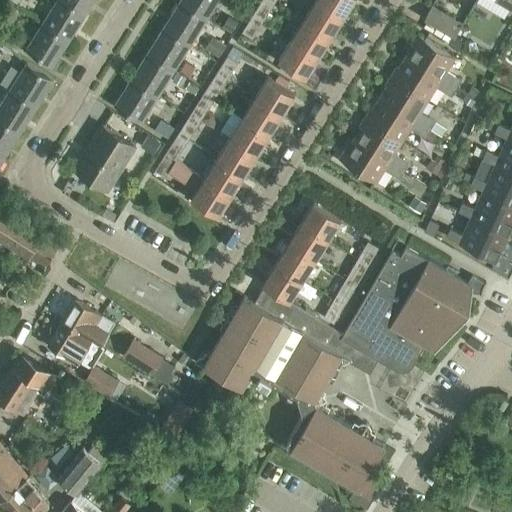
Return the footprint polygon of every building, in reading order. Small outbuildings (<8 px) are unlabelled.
[(70,37),(86,12),(67,0),(55,0),(43,20),(70,37)] [(67,0),(86,12),(93,0),(67,0)] [(190,42),(206,16),(180,0),(178,0),(163,25),(190,42)] [(180,0),(206,16),(216,0),(180,0)] [(268,11),(274,0),(260,0),(253,12),(263,18),(271,23),(276,16),(268,11)] [(331,33),(344,14),(322,0),(314,0),(304,16),(331,33)] [(322,0),(344,14),(352,0),(322,0)] [(425,16),(455,34),(463,22),(432,4),(425,16)] [(262,20),(263,18),(253,12),(242,30),(252,36),(258,27),(261,29),(265,22),(262,20)] [(231,30),(237,20),(230,16),(224,26),(231,30)] [(319,53),(331,33),(304,16),(292,36),(319,53)] [(53,64),(70,37),(43,20),(26,47),(53,64)] [(174,67),(190,42),(163,25),(147,51),(174,67)] [(407,53),(457,86),(462,78),(447,68),(455,55),(420,32),(407,53)] [(305,74),(319,53),(292,36),(278,57),(305,74)] [(218,55),(225,44),(216,38),(209,49),(218,55)] [(216,71),(226,77),(242,52),(232,45),(216,71)] [(158,93),(174,67),(147,51),(131,76),(158,93)] [(452,94),(457,86),(407,53),(393,74),(429,97),(437,84),(452,94)] [(10,88),(37,105),(53,78),(26,61),(10,88)] [(214,97),(226,77),(216,71),(203,91),(214,97)] [(177,72),(172,80),(180,85),(185,76),(177,72)] [(255,95),(282,112),(295,91),(268,74),(255,95)] [(421,109),(429,97),(393,74),(380,95),(431,127),(436,119),(421,109)] [(142,119),(158,93),(131,76),(115,103),(142,119)] [(198,86),(189,80),(185,86),(194,92),(198,86)] [(0,117),(21,130),(37,105),(10,88),(0,103),(0,117)] [(207,108),(214,97),(203,91),(191,111),(201,117),(207,108)] [(269,132),(282,112),(255,95),(242,115),(269,132)] [(426,135),(431,127),(380,95),(367,115),(403,138),(411,126),(426,135)] [(212,111),(207,108),(201,117),(210,123),(213,118),(212,111)] [(188,137),(201,117),(191,111),(184,122),(178,131),(188,137)] [(257,152),(269,132),(242,115),(230,135),(257,152)] [(395,151),(403,138),(367,115),(354,136),(405,168),(410,160),(395,151)] [(492,128),(496,120),(486,115),(482,124),(492,128)] [(0,152),(5,155),(21,130),(0,117),(0,152)] [(436,119),(431,127),(441,133),(446,125),(436,119)] [(74,166),(108,188),(135,144),(102,122),(74,166)] [(498,122),(494,130),(507,136),(511,138),(511,126),(511,128),(498,122)] [(465,153),(473,137),(460,130),(452,146),(465,153)] [(176,157),(188,137),(178,131),(166,151),(176,157)] [(244,172),(257,152),(230,135),(217,155),(244,172)] [(400,177),(405,168),(354,136),(341,157),(377,180),(385,167),(400,177)] [(486,149),(482,156),(495,163),(511,170),(511,138),(507,136),(499,155),(486,149)] [(168,169),(176,157),(166,151),(156,169),(165,175),(168,169)] [(231,192),(244,172),(217,155),(204,175),(231,192)] [(176,157),(168,169),(197,187),(191,196),(218,213),(231,192),(204,175),(176,157)] [(435,171),(441,162),(432,157),(426,166),(435,171)] [(474,175),(470,183),(483,189),(511,201),(511,170),(495,163),(487,181),(474,175)] [(462,201),(458,209),(471,215),(508,232),(511,222),(511,201),(483,189),(475,207),(462,201)] [(301,221),(328,238),(341,217),(314,200),(301,221)] [(43,230),(42,232),(0,205),(0,236),(45,265),(60,241),(43,230)] [(450,227),(446,235),(495,258),(508,232),(471,215),(463,233),(450,227)] [(439,223),(429,219),(424,230),(434,234),(439,223)] [(315,258),(328,238),(301,221),(288,241),(315,258)] [(357,256),(368,263),(378,246),(367,239),(357,256)] [(303,277),(315,258),(288,241),(276,261),(303,277)] [(350,355),(350,356),(355,360),(368,356),(370,352),(395,367),(405,369),(413,363),(425,343),(435,349),(470,309),(472,290),(481,291),(481,292),(482,292),(482,291),(483,287),(484,286),(484,285),(485,283),(486,280),(485,280),(472,273),(468,280),(406,244),(401,253),(392,248),(343,332),(343,333),(358,342),(350,355)] [(356,283),(368,263),(357,256),(345,277),(356,283)] [(290,299),(303,277),(276,261),(263,281),(265,283),(290,299)] [(344,304),(356,283),(345,277),(333,297),(344,304)] [(343,332),(290,299),(265,283),(255,299),(244,293),(204,363),(242,385),(252,368),(260,372),(256,379),(267,386),(271,379),(297,395),(302,413),(287,440),(287,443),(356,484),(349,495),(367,506),(375,493),(370,491),(377,478),(368,473),(386,443),(373,435),(375,431),(371,429),(370,426),(369,423),(367,421),(364,420),(361,420),(358,421),(354,419),(352,423),(328,408),(330,405),(326,402),(326,400),(326,397),(325,394),(323,392),(326,388),(321,386),(335,363),(340,365),(342,361),(348,359),(350,356),(350,355),(358,342),(343,333),(343,332)] [(62,319),(91,337),(101,343),(115,320),(76,296),(62,319)] [(334,321),(344,304),(333,297),(323,315),(334,321)] [(77,360),(91,337),(62,319),(48,342),(77,360)] [(123,353),(150,371),(161,354),(134,336),(123,353)] [(48,387),(57,373),(24,352),(15,365),(0,388),(0,398),(23,413),(42,383),(48,387)] [(83,378),(108,394),(119,378),(94,362),(83,378)] [(189,376),(181,389),(196,397),(203,384),(189,376)] [(177,433),(185,419),(171,411),(163,424),(177,433)] [(0,497),(27,475),(28,474),(0,439),(0,497)] [(77,492),(108,454),(94,443),(89,449),(84,445),(59,476),(77,492)] [(284,480),(296,461),(280,451),(268,469),(284,480)] [(27,475),(0,497),(12,511),(39,511),(42,510),(49,501),(27,475)] [(131,505),(135,489),(123,486),(119,502),(131,505)] [(88,511),(72,498),(59,511),(88,511)]
